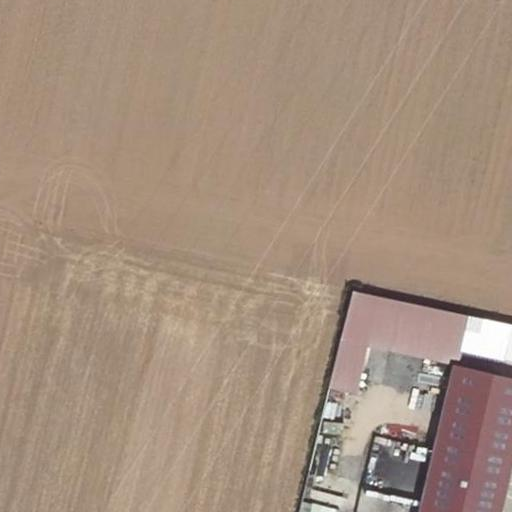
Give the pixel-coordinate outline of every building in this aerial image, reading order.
[(400,300),(351,289),(340,336),(364,341),(389,347),(400,300)] [(440,359),(451,311),(400,300),(389,347),(440,359)] [(511,324),(451,311),(440,359),(448,361),(449,363),(452,364),(457,365),(462,344),(511,355),(511,324)] [(364,341),(340,336),(332,371),(356,375),(364,341)] [(511,377),(457,365),(452,364),(435,437),(509,455),(511,443),(511,377)] [(332,371),(328,386),(352,391),(356,375),(332,371)] [(509,455),(435,437),(418,511),(496,511),(501,489),(506,469),(509,455)] [(511,470),(506,469),(501,489),(508,491),(511,475),(511,470)] [(308,511),(311,503),(300,501),(297,511),(302,511),(308,511)]
